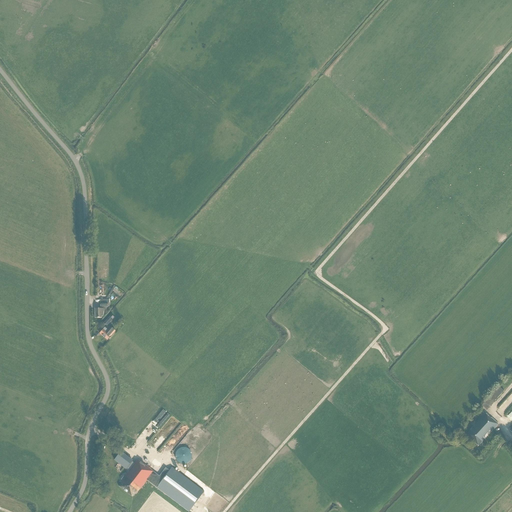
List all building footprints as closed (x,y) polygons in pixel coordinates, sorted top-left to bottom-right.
[(122,295),(124,291),(115,286),(113,289),(122,295)] [(95,309),(95,318),(101,318),(101,314),(103,314),(103,309),(95,309)] [(111,315),(103,323),(107,326),(114,318),(111,315)] [(111,329),(109,331),(107,329),(106,330),(104,328),(104,329),(99,334),(107,341),(115,332),(111,329)] [(484,402),(482,405),(487,410),(504,391),(499,386),(484,402)] [(470,431),(466,435),(478,446),(483,441),(481,439),(490,430),(491,432),(492,432),(498,424),(492,418),(491,419),(487,416),(487,415),(486,414),(475,425),(477,427),(472,433),(471,432),(470,431)] [(180,448),(179,449),(177,450),(176,451),(175,453),(175,454),(175,456),(175,458),(175,459),(176,461),(177,462),(179,463),(180,464),(182,464),(183,464),(185,464),(186,464),(188,463),(189,462),(190,461),(191,459),(192,458),(192,456),(192,454),(191,453),(190,451),(189,450),(188,449),(187,448),(185,448),(183,448),(182,448),(180,448)] [(126,470),(132,461),(120,452),(114,460),(126,470)] [(136,494),(147,480),(189,511),(204,492),(172,468),(163,480),(153,472),(141,463),(141,464),(137,461),(124,477),(123,476),(121,480),(123,482),(119,487),(132,497),(135,493),(136,494)]
